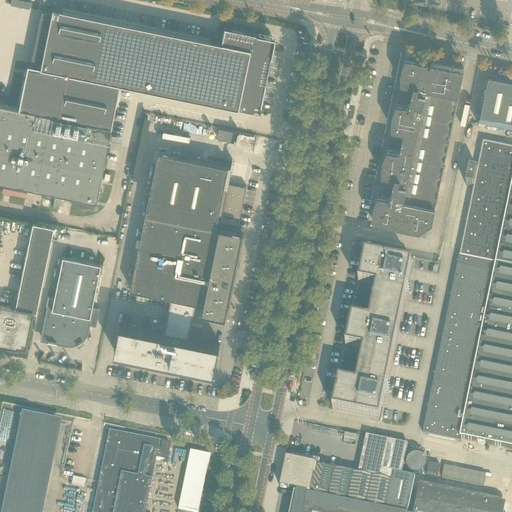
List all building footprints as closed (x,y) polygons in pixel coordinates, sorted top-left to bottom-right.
[(0,181),(72,196),(95,201),(110,126),(117,93),(119,83),(138,87),(226,105),(226,106),(243,109),(257,112),(258,112),(272,44),(271,44),(270,44),(270,43),(270,42),(271,42),(271,41),(271,40),(271,39),(270,39),(270,38),(269,38),(269,37),(268,37),(267,37),(267,38),(266,38),(266,37),(266,36),(266,35),(223,26),(220,41),(209,39),(61,9),(51,7),(49,17),(39,66),(26,63),(17,107),(0,103),(0,181)] [(396,103),(393,112),(395,112),(393,119),(391,119),(391,129),(404,131),(400,151),(387,149),(383,157),(385,158),(384,165),(382,165),(382,174),(394,177),(390,197),(378,194),(374,203),(376,204),(374,211),(372,211),(372,220),(394,225),(395,223),(397,224),(397,225),(419,230),(432,221),(463,69),(430,62),(430,64),(428,63),(428,62),(406,57),(402,66),(404,66),(403,74),(401,73),(401,83),(413,85),(409,105),(396,103)] [(511,80),(488,76),(478,125),(511,132),(511,80)] [(218,129),(217,140),(234,143),(236,133),(218,129)] [(461,249),(459,257),(496,265),(511,267),(511,148),(483,143),(477,170),(469,169),(466,186),(474,188),(461,249)] [(225,317),(235,268),(236,268),(236,267),(236,266),(236,265),(243,231),(240,230),(239,232),(222,229),(222,227),(219,226),(218,230),(215,229),(219,213),(221,214),(220,216),(221,216),(222,214),(240,217),(246,186),(228,183),(233,161),(232,161),(231,167),(158,152),(130,289),(171,298),(196,303),(203,304),(202,312),(205,312),(205,310),(223,314),(222,316),(225,317)] [(0,304),(0,344),(1,344),(1,343),(11,345),(10,346),(15,347),(16,346),(24,347),(31,311),(35,312),(52,227),(32,222),(14,308),(0,304)] [(17,262),(20,247),(15,246),(12,261),(17,262)] [(375,286),(368,320),(368,321),(398,327),(411,263),(364,253),(363,256),(359,272),(366,273),(360,281),(358,281),(358,283),(375,286)] [(41,339),(65,344),(66,344),(68,344),(70,344),(72,344),(73,343),(74,343),(75,342),(76,343),(79,342),(81,339),(82,338),(83,336),(84,335),(85,333),(86,331),(86,330),(99,264),(61,257),(53,298),(48,297),(45,308),(48,308),(41,339)] [(496,265),(459,257),(458,261),(435,376),(429,406),(428,406),(427,414),(423,435),(459,442),(459,443),(460,443),(461,438),(511,448),(511,267),(496,265)] [(220,344),(188,338),(196,303),(171,298),(164,333),(119,324),(119,327),(121,327),(116,349),(114,349),(114,352),(214,372),(215,369),(212,369),(217,347),(219,347),(220,344)] [(362,350),(355,384),(385,390),(398,327),(368,321),(368,320),(351,317),(350,319),(349,319),(346,335),(353,336),(347,345),(345,344),(345,346),(362,350)] [(355,384),(338,380),(337,383),(336,383),(333,398),(340,400),(334,408),(332,408),(332,410),(379,419),(385,390),(355,384)] [(5,511),(37,511),(56,422),(26,415),(5,511)] [(93,511),(144,511),(155,460),(164,462),(164,465),(165,465),(169,445),(161,443),(159,453),(156,453),(158,443),(109,433),(93,511)] [(286,458),(280,488),(399,511),(407,511),(415,477),(401,474),(407,445),(375,438),(368,475),(318,465),(319,460),(291,454),(290,459),(286,458)] [(176,510),(189,511),(198,511),(207,455),(185,451),(176,510)] [(429,464),(426,477),(437,480),(439,466),(433,465),(429,464)] [(485,475),(444,466),(441,478),(483,487),(485,475)] [(419,483),(416,503),(460,511),(498,511),(501,500),(419,483)] [(399,511),(290,490),(289,490),(296,492),(292,511),(399,511)] [(460,511),(416,503),(413,511),(460,511)]
